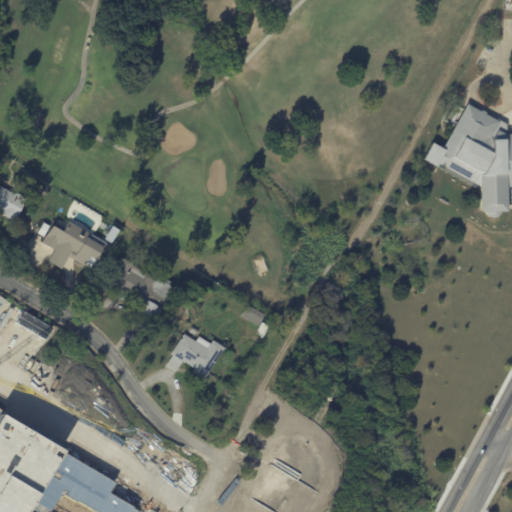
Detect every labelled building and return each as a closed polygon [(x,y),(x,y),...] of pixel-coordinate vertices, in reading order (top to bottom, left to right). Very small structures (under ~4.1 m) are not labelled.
[(493,119),(496,120),(497,119),(506,124),(506,134),(511,133),(511,187),(506,187),(506,212),(500,212),(500,214),(497,217),(493,218),(489,217),(486,215),(485,212),(480,212),(479,187),(438,163),(436,167),(422,159),(431,142),(442,148),(466,104),(480,112),(481,110),(486,112),(485,114),(493,119)] [(0,187),(14,195),(15,193),(25,199),(13,221),(0,214),(0,212),(1,211),(0,210),(0,187)] [(68,221),(89,235),(87,239),(102,248),(89,269),(69,257),(61,270),(48,262),(54,251),(41,243),(44,238),(37,233),(43,223),(50,227),(50,226),(61,233),(68,221)] [(140,328),(131,323),(143,303),(129,294),(124,302),(116,297),(121,290),(108,282),(121,258),(132,264),(132,265),(146,274),(147,273),(155,278),(157,275),(169,282),(168,285),(171,287),(167,294),(168,294),(165,299),(164,299),(159,308),(161,309),(155,320),(152,319),(145,331),(140,328)] [(246,305),(265,315),(258,328),(239,317),(246,305)] [(166,323),(161,317),(169,311),(173,317),(166,323)] [(192,327),(199,331),(196,336),(189,332),(192,327)] [(192,371),(194,369),(184,363),(183,364),(182,363),(175,373),(165,366),(172,356),(170,355),(183,334),(194,342),(198,337),(209,344),(211,341),(224,349),(202,381),(191,373),(192,371)] [(0,511),(0,414),(115,482),(111,494),(141,511),(0,511)]
